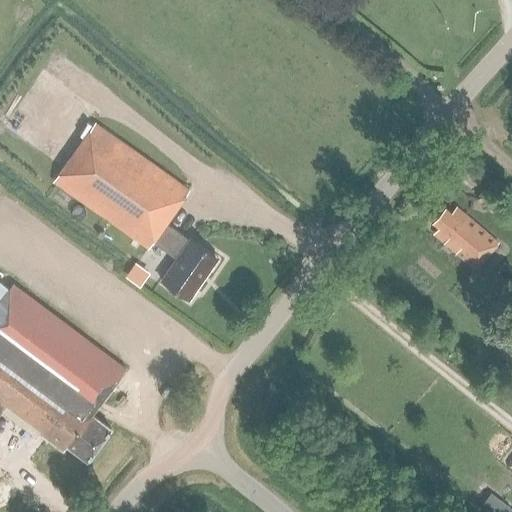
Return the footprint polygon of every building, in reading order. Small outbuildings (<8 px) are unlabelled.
[(62,169),(54,181),(151,248),(154,243),(166,225),(178,208),(189,192),(93,125),(62,169)] [(484,193),(476,202),(492,216),(500,206),(484,193)] [(495,247),(454,211),(449,217),(443,211),(430,226),(436,231),(432,237),(473,272),(495,247)] [(166,225),(154,243),(177,260),(162,282),(189,301),(203,282),(199,279),(215,257),(191,240),(190,241),(166,225)] [(127,275),(143,284),(151,270),(136,261),(127,275)] [(95,411),(55,380),(20,426),(37,439),(40,435),(64,453),(67,448),(86,462),(111,429),(92,415),(95,411)] [(508,511),(511,509),(490,493),(481,505),(490,511),(508,511)]
